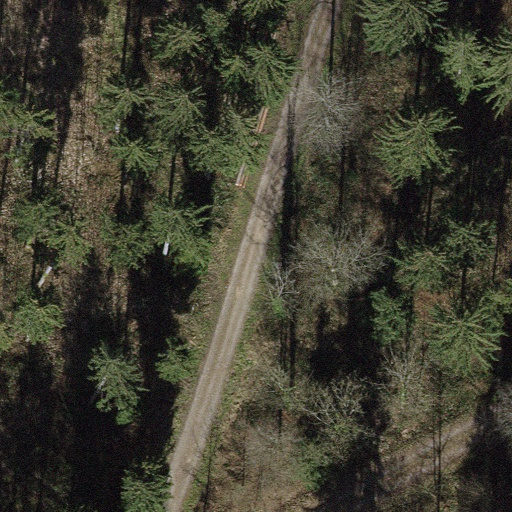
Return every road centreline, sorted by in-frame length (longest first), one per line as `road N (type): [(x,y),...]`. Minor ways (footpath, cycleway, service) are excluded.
road 1 (track): [(329,0),(170,511)]
road 2 (track): [(511,412),(331,511)]
